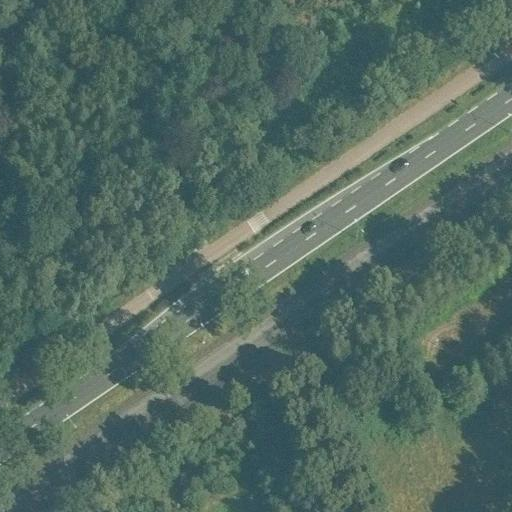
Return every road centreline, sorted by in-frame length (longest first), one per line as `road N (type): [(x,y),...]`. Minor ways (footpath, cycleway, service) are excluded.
road 1 (primary): [(511,98),(0,450)]
road 2 (primary): [(4,511),(511,161)]
road 3 (residential): [(462,81),(17,392)]
